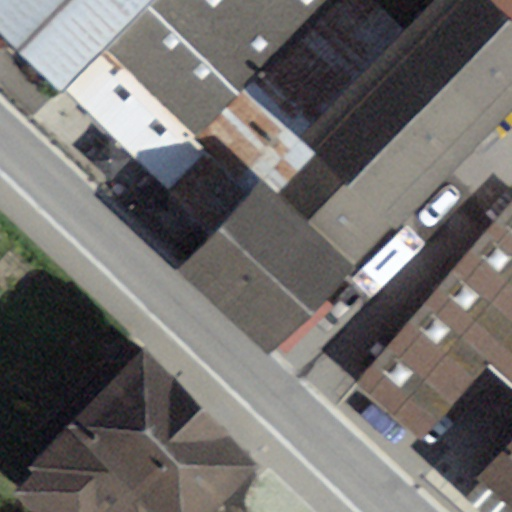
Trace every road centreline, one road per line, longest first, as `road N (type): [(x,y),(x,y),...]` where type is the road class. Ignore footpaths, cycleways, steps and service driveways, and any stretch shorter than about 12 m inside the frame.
road 1 (primary): [(273,401),(0,139)]
road 2 (unclassified): [(273,401),(511,161)]
road 3 (primary): [(396,511),(273,401)]
